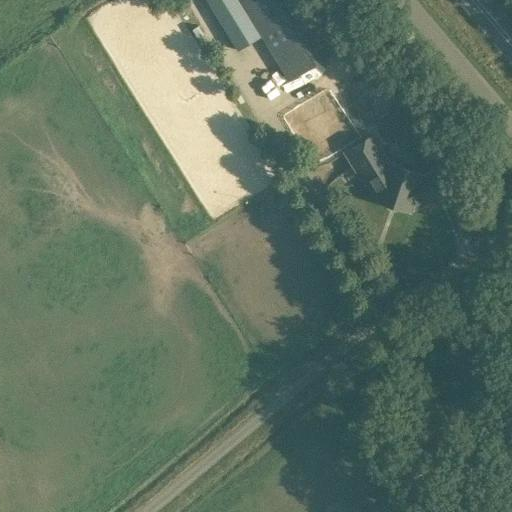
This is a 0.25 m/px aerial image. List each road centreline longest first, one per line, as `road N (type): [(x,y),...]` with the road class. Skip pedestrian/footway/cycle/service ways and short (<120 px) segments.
road 1 (unclassified): [(146,511),(384,314),(511,230)]
road 2 (track): [(192,0),(384,314)]
road 3 (track): [(491,511),(384,314)]
road 4 (unclassified): [(404,0),(511,126)]
